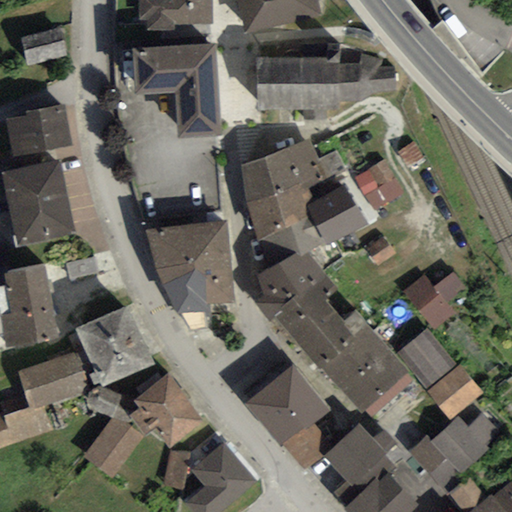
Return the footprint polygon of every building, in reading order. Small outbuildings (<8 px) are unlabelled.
[(169,16),(208,15),(207,0),(148,0),(149,23),(169,23),(169,16)] [(312,0),(239,0),(245,25),(315,9),(312,0)] [(133,22),(112,24),(113,39),(134,37),(133,22)] [(58,31),(23,39),(29,65),(64,57),(58,31)] [(211,69),(210,48),(135,52),(137,89),(177,88),(177,96),(179,96),(179,95),(186,94),(188,130),(181,130),(180,130),(180,133),(215,131),(212,89),(213,89),(213,86),(212,86),(212,72),(212,69),(211,69)] [(283,63),(258,63),(259,102),(260,111),(303,110),(303,124),(325,124),(325,110),(337,110),(337,105),(360,105),(372,97),(395,95),(393,73),(379,73),(380,66),(361,60),(359,69),(338,70),(339,49),(302,50),(302,64),(299,64),(299,62),(299,61),(298,59),(297,58),(296,57),(294,57),(293,56),(291,56),(290,56),(288,57),(287,57),(285,58),(284,59),(284,61),(283,62),(283,63)] [(60,103),(57,102),(28,108),(29,113),(8,117),(14,148),(67,138),(60,103)] [(411,139),(397,148),(406,164),(421,154),(411,139)] [(313,160),(303,140),(283,147),(296,179),(297,181),(314,172),(317,178),(342,166),(334,150),(313,160)] [(283,147),(244,162),(248,197),(274,188),(296,179),(283,147)] [(69,229),(56,161),(39,165),(37,157),(17,160),(19,168),(5,171),(18,238),(69,229)] [(382,157),(368,165),(370,169),(377,181),(391,172),(382,157)] [(377,181),(370,169),(367,171),(384,200),(402,189),(391,172),(377,181)] [(367,171),(356,177),(372,206),(384,200),(367,171)] [(257,229),(258,231),(270,226),(307,205),(306,204),(308,202),(297,181),(296,179),(274,188),(248,197),(257,229)] [(362,218),(341,183),(322,194),(308,202),(306,204),(307,205),(324,237),(362,218)] [(302,246),(303,248),(324,237),(307,205),(270,226),(258,231),(258,232),(267,264),(302,246)] [(224,254),(221,225),(191,228),(193,248),(195,260),(197,279),(200,300),(229,299),(224,254)] [(168,231),(148,233),(154,254),(157,266),(166,284),(197,279),(195,260),(193,248),(191,228),(168,231)] [(387,244),(370,255),(380,269),(396,258),(387,244)] [(264,290),(255,298),(267,314),(275,307),(320,270),(303,248),(302,246),(267,264),(257,271),(264,290)] [(66,268),(80,304),(129,285),(115,249),(66,268)] [(0,342),(5,341),(54,331),(48,302),(46,289),(41,262),(6,267),(5,263),(0,264),(0,276),(7,276),(8,282),(0,282),(0,342)] [(319,297),(333,285),(320,270),(275,307),(320,359),(351,333),(349,330),(359,322),(363,319),(353,307),(339,319),(319,297)] [(179,311),(190,330),(204,327),(203,318),(200,300),(197,279),(166,284),(179,311)] [(445,309),(435,297),(419,308),(429,321),(436,316),(445,309)] [(148,360),(125,309),(82,328),(90,347),(101,371),(91,375),(95,383),(148,360)] [(445,323),(452,316),(445,309),(436,316),(445,323)] [(351,333),(320,359),(338,380),(343,385),(373,418),(414,381),(359,322),(349,330),(351,333)] [(423,327),(397,349),(423,381),(450,360),(423,327)] [(87,390),(77,357),(20,374),(30,407),(37,405),(85,389),(87,390)] [(321,403),(289,364),(273,377),(302,413),(304,416),(314,408),(321,403)] [(462,372),(429,397),(450,423),(482,397),(462,372)] [(20,374),(0,379),(0,410),(2,417),(30,407),(20,374)] [(200,421),(168,377),(136,401),(141,407),(156,427),(169,445),(200,421)] [(247,399),(276,433),(302,413),(273,377),(267,381),(248,397),(247,399)] [(131,424),(133,428),(138,424),(131,415),(136,405),(98,389),(91,391),(89,393),(88,396),(88,398),(88,401),(88,403),(89,406),(91,408),(93,410),(128,426),(131,424)] [(2,417),(0,417),(0,445),(46,430),(37,405),(30,407),(2,417)] [(138,424),(146,435),(156,427),(141,407),(131,415),(138,424)] [(427,436),(405,411),(388,425),(410,450),(427,436)] [(313,427),(304,416),(302,413),(276,433),(289,449),(315,427),(314,426),(313,427)] [(461,422),(437,445),(466,476),(490,452),(461,422)] [(326,450),(349,475),(366,461),(379,450),(391,439),(381,428),(367,437),(355,424),(326,450)] [(302,465),(329,443),(315,427),(289,449),(302,465)] [(410,450),(427,469),(443,455),(427,436),(410,450)] [(212,511),(253,478),(222,442),(193,467),(207,484),(189,499),(199,511),(212,511)] [(375,472),(391,463),(379,450),(366,461),(375,472)] [(349,475),(336,487),(347,499),(375,472),(366,461),(349,475)] [(346,501),(356,511),(402,511),(400,508),(410,499),(386,474),(377,482),(372,478),(347,501),(346,501)] [(448,489),(463,508),(466,505),(480,495),(465,476),(448,489)] [(511,511),(511,476),(487,500),(498,511),(511,511)] [(466,505),(472,511),(471,511),(498,511),(487,500),(485,501),(480,495),(466,505)]
